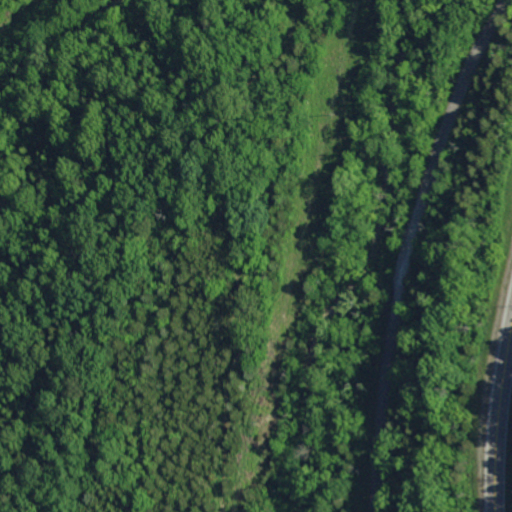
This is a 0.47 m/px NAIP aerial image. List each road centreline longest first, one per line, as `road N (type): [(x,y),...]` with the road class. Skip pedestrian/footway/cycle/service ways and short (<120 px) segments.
road 1 (residential): [(371,511),(380,396),(412,232),(464,77),(503,0)]
road 2 (primary): [(493,511),(511,315)]
